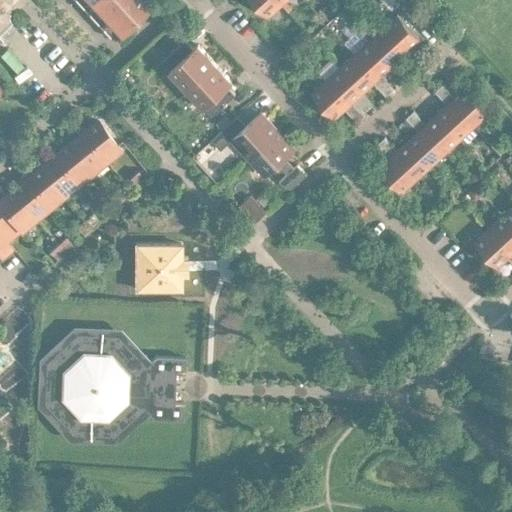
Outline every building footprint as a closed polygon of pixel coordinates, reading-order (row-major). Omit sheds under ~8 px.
[(78,0),(87,9),(97,0),(78,0)] [(97,0),(87,9),(101,25),(127,0),(97,0)] [(127,0),(101,25),(114,39),(150,5),(145,0),(127,0)] [(278,0),(251,0),(267,17),(281,3),(278,0)] [(397,13),(383,27),(406,52),(410,49),(420,39),(397,13)] [(383,27),(368,40),(391,65),(402,55),(406,52),(383,27)] [(161,61),(186,88),(214,62),(197,44),(193,48),(185,39),(161,61)] [(368,40),(354,53),(377,79),(381,75),(391,65),(368,40)] [(410,49),(406,52),(402,55),(408,62),(416,55),(410,49)] [(354,53),(339,66),(362,92),(373,82),(377,79),(354,53)] [(422,62),(416,55),(408,62),(414,69),(422,62)] [(214,62),(186,88),(211,115),(235,94),(227,85),(231,81),(214,62)] [(339,66),(325,80),(348,105),(352,102),(362,92),(339,66)] [(377,79),(373,82),(379,89),(387,82),(381,75),(377,79)] [(333,118),(344,109),(348,105),(325,80),(310,93),(333,118)] [(387,82),(379,89),(385,95),(393,88),(387,82)] [(434,91),(441,97),(448,90),(442,84),(434,91)] [(450,100),(473,126),(488,112),(465,87),(454,97),(450,100)] [(441,97),(446,104),(450,100),(454,97),(448,90),(441,97)] [(436,114),(459,139),(473,126),(450,100),(446,104),(436,114)] [(344,109),(350,115),(358,108),(352,102),(348,105),(344,109)] [(358,108),(350,115),(356,122),(364,115),(358,108)] [(405,117),(412,124),(419,117),(413,110),(405,117)] [(232,139),(248,157),(277,130),(260,112),(239,131),(230,121),(222,129),(211,140),(220,150),(232,139)] [(421,127),(445,152),(459,139),(436,114),(425,123),(421,127)] [(224,115),(216,123),(222,129),(230,121),(224,115)] [(412,124),(418,130),(421,127),(425,123),(419,117),(412,124)] [(96,120),(82,131),(104,159),(119,147),(96,120)] [(418,130),(407,140),(430,165),(445,152),(421,127),(418,130)] [(277,130),(248,157),(265,175),(277,163),(293,149),(277,130)] [(82,131),(68,143),(91,171),(104,159),(82,131)] [(376,144),(383,150),(390,144),(384,137),(376,144)] [(396,150),(392,153),(416,179),(430,165),(407,140),(396,150)] [(68,143),(54,154),(77,182),(91,171),(68,143)] [(383,150),(389,157),(392,153),(396,150),(390,144),(383,150)] [(392,153),(389,157),(378,167),(401,192),(416,179),(392,153)] [(54,154),(40,165),(63,193),(77,182),(54,154)] [(279,181),(288,191),(306,174),(297,164),(279,181)] [(40,165),(26,177),(49,205),(63,193),(40,165)] [(129,177),(137,186),(144,178),(137,170),(129,177)] [(26,177),(12,188),(35,216),(49,205),(26,177)] [(483,194),(475,185),(467,193),(475,202),(483,194)] [(103,202),(110,210),(126,195),(118,187),(103,202)] [(12,188),(0,197),(0,200),(21,227),(35,216),(12,188)] [(251,196),(240,205),(254,221),(264,211),(251,196)] [(21,227),(0,200),(0,255),(2,257),(11,249),(4,241),(21,227)] [(511,206),(502,215),(511,225),(511,206)] [(76,226),(83,235),(99,220),(91,212),(76,226)] [(511,225),(502,215),(488,228),(511,254),(511,253),(511,225)] [(497,267),(507,257),(511,254),(488,228),(473,242),(497,267)] [(49,251),(57,259),(72,244),(65,236),(49,251)] [(135,289),(181,289),(181,275),(181,258),(181,243),(135,244),(135,289)] [(174,371),(184,372),(184,356),(155,355),(150,360),(144,365),(117,334),(75,333),(45,361),(43,402),(71,432),(112,434),(143,406),(147,412),(152,417),(182,418),(182,402),(173,402),(174,371)] [(223,490),(208,504),(215,511),(216,511),(231,499),(223,490)]
